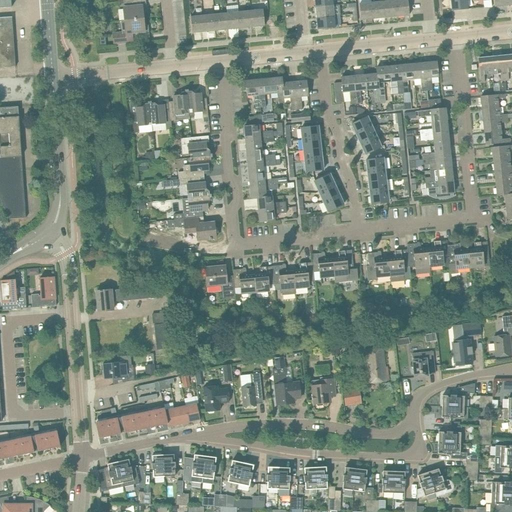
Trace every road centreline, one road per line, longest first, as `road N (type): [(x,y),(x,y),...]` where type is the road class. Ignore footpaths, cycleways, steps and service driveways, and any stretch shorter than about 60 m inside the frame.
road 1 (residential): [(221,61),(235,240),(357,228)]
road 2 (residential): [(77,399),(215,363),(371,337)]
road 3 (residential): [(357,228),(472,218),(455,37)]
road 4 (residential): [(413,413),(418,446),(398,457),(315,454),(208,432)]
road 5 (residential): [(208,432),(288,423),(390,433),(413,413)]
road 6 (residential): [(78,411),(26,415),(11,404),(6,333),(18,320),(71,316)]
road 7 (residential): [(357,228),(320,51)]
road 8 (tertiary): [(48,231),(60,197),(51,77)]
road 9 (residential): [(81,457),(208,432)]
road 10 (residential): [(51,77),(172,66)]
